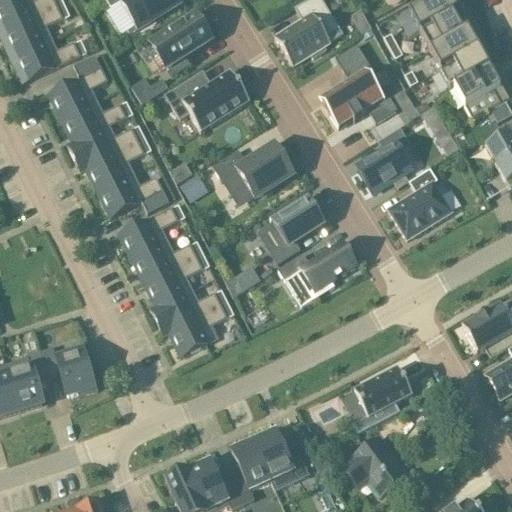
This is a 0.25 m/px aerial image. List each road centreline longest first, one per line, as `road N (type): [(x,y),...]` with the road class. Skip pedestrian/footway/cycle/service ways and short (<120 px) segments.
road 1 (residential): [(410,303),(218,0)]
road 2 (residential): [(0,114),(153,426)]
road 3 (residential): [(410,303),(153,426)]
road 4 (residential): [(511,469),(410,303)]
